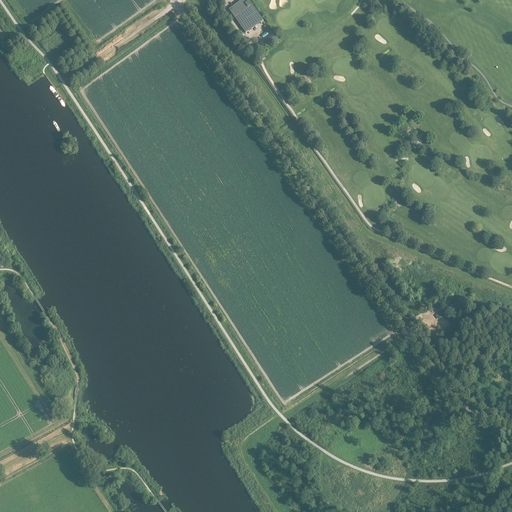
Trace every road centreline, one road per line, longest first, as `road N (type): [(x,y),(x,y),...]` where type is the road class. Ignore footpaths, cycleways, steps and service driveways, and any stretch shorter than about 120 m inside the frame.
road 1 (unclassified): [(511,422),(463,405),(175,4)]
road 2 (unclassified): [(70,75),(175,4)]
